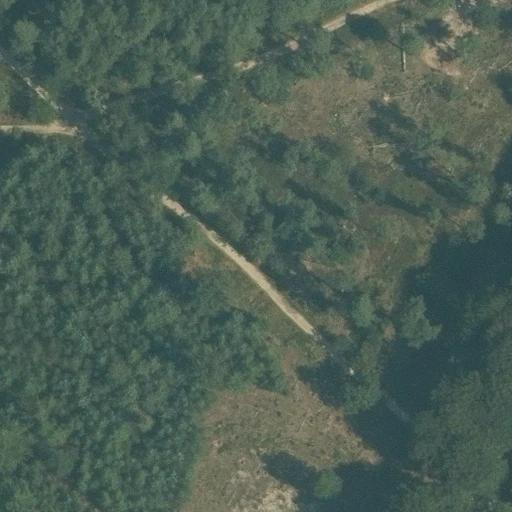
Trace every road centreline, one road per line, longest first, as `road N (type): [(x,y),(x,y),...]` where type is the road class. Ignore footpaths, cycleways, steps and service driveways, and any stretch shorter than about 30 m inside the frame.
road 1 (track): [(0,55),(394,407),(492,511)]
road 2 (track): [(0,129),(51,127),(212,76),(383,0)]
